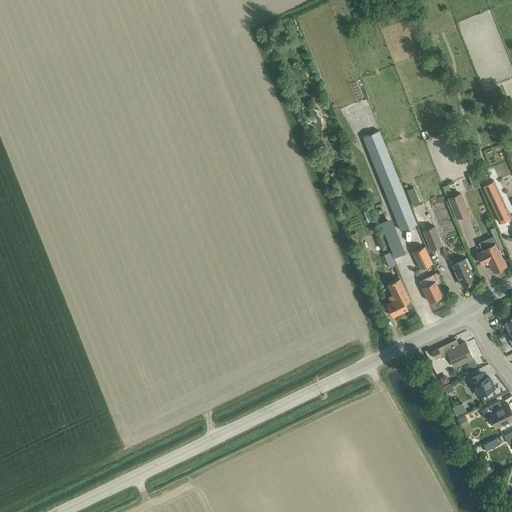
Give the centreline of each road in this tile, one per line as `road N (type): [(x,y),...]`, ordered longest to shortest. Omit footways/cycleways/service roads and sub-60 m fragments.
road 1 (tertiary): [(60,511),(472,311)]
road 2 (track): [(485,511),(405,348)]
